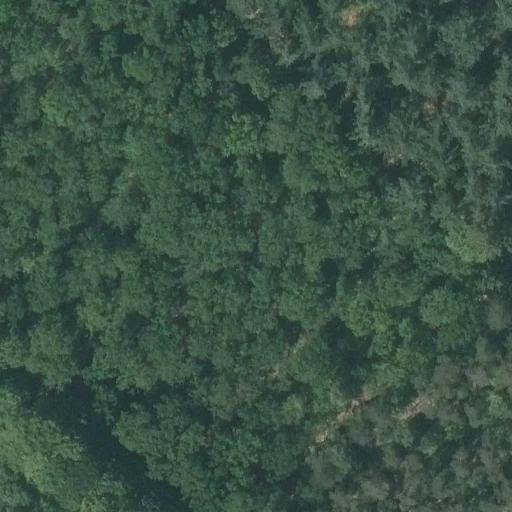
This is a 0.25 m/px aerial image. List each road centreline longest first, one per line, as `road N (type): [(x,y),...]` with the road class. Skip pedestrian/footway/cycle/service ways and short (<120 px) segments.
road 1 (track): [(235,0),(511,281)]
road 2 (track): [(234,511),(511,278)]
road 3 (track): [(162,511),(0,344)]
